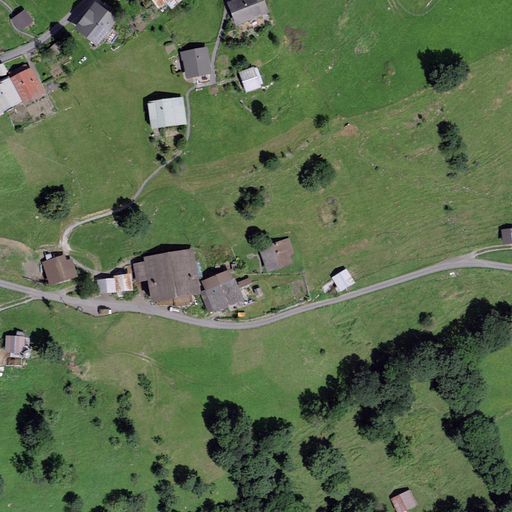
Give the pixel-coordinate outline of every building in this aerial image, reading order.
[(155,0),(166,12),(179,0),(155,0)] [(256,18),(263,15),(262,12),(265,11),(260,0),(236,0),(231,2),(238,21),(254,15),(256,18)] [(95,6),(78,28),(97,42),(114,20),(95,6)] [(14,20),(20,30),(30,22),(24,12),(14,20)] [(190,74),(209,70),(206,50),(187,53),(187,52),(180,53),(183,62),(187,61),(190,74)] [(9,74),(25,103),(31,100),(30,98),(42,91),(32,72),(29,73),(25,65),(9,74)] [(262,84),(257,69),(242,74),(247,89),(262,84)] [(0,109),(18,100),(10,84),(11,84),(8,77),(0,81),(0,109)] [(182,100),(149,105),(152,126),(185,121),(182,100)] [(511,230),(503,232),(505,243),(511,241),(511,230)] [(271,268),(289,262),(286,254),(292,253),(288,240),(261,250),(262,254),(265,252),(271,268)] [(198,261),(190,263),(189,255),(134,264),(137,281),(152,278),(156,297),(195,291),(193,278),(201,276),(198,261)] [(56,276),(50,278),(51,283),(74,276),(70,265),(53,269),(56,276)] [(338,292),(352,283),(345,272),(334,279),(339,286),(335,288),(338,292)] [(239,287),(237,288),(234,280),(231,281),(228,273),(207,282),(212,296),(204,299),(210,312),(243,298),(239,287)] [(130,289),(129,277),(116,278),(117,290),(130,289)] [(101,293),(114,292),(113,282),(100,283),(101,293)] [(23,339),(7,338),(6,350),(22,352),(23,339)] [(410,492),(393,500),(397,511),(405,511),(404,510),(416,504),(410,492)]
